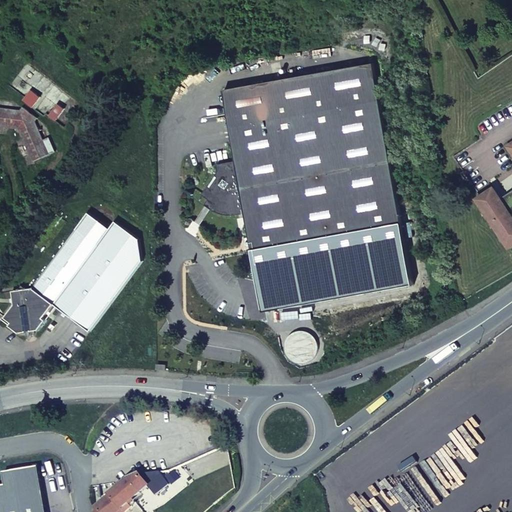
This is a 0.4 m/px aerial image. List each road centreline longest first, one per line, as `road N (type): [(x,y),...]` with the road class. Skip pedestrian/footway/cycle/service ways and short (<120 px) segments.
road 1 (tertiary): [(181,390),(54,390),(0,402)]
road 2 (secondary): [(321,440),(352,425),(454,341)]
road 3 (secondary): [(454,341),(301,397)]
road 4 (unclassified): [(0,447),(41,442),(70,452),(85,511)]
road 5 (unknown): [(1,148),(17,230),(0,269)]
